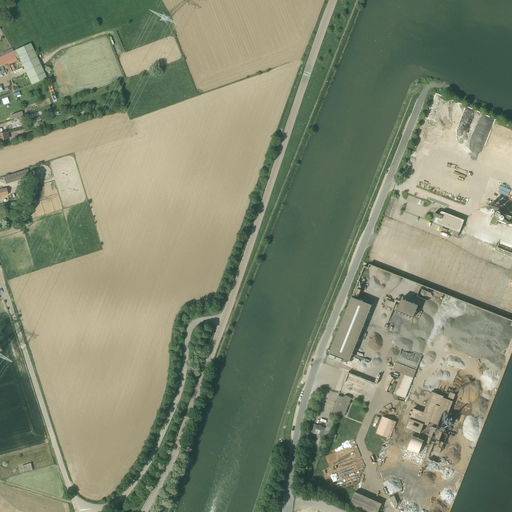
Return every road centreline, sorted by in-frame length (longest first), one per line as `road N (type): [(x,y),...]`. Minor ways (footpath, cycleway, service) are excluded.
road 1 (unclassified): [(285,503),(312,367),(364,238),(425,88),(453,88)]
road 2 (tertiary): [(223,322),(332,0)]
road 3 (unclassified): [(223,322),(203,318),(189,326),(177,397),(127,491),(115,503),(77,510)]
road 4 (unclassified): [(77,510),(0,276)]
road 5 (unknown): [(439,473),(412,480),(374,473),(360,441),(394,343),(427,354)]
road 6 (tertiary): [(142,511),(223,322)]
road 7 (unknown): [(507,241),(461,211),(482,170),(511,180)]
